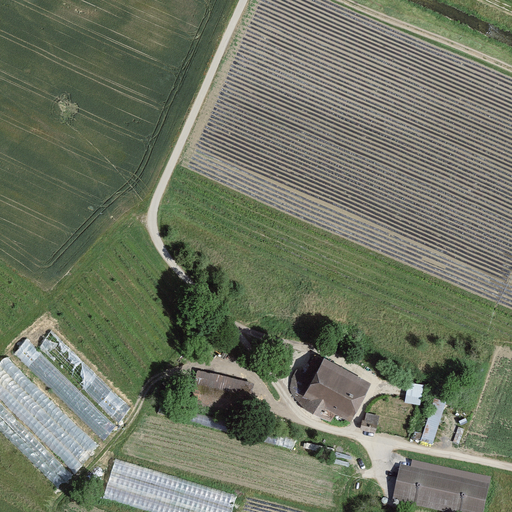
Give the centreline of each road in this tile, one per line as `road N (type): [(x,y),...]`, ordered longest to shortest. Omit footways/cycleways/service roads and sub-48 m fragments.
road 1 (track): [(247,0),(151,211),(161,244),(308,416),(511,462)]
road 2 (track): [(88,479),(171,375),(206,359),(235,358),(259,371),(283,404),(297,403)]
road 3 (track): [(511,64),(367,0)]
road 4 (track): [(511,344),(499,351),(475,394),(463,452)]
